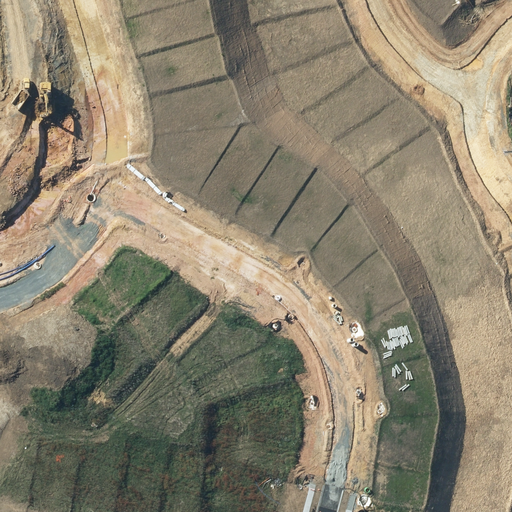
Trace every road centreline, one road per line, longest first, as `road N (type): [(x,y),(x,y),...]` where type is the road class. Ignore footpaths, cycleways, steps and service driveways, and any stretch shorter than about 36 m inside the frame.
road 1 (residential): [(116,195),(312,315),(352,388),(353,454),(335,511)]
road 2 (residential): [(86,0),(123,131),(116,195)]
road 3 (residential): [(116,195),(87,243),(31,301),(0,304)]
road 4 (residential): [(483,97),(439,76),(398,38),(373,0)]
